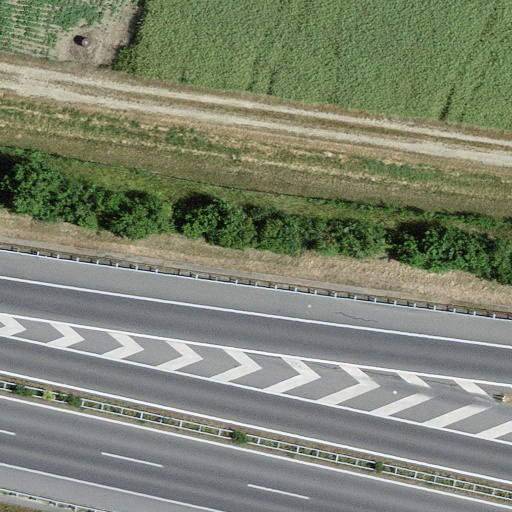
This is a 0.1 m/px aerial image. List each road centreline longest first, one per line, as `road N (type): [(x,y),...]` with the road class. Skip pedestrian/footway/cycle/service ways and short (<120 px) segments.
road 1 (motorway): [(511,464),(0,349)]
road 2 (track): [(0,73),(511,151)]
road 3 (motorway): [(511,367),(0,299)]
road 4 (motorway): [(0,431),(369,511)]
